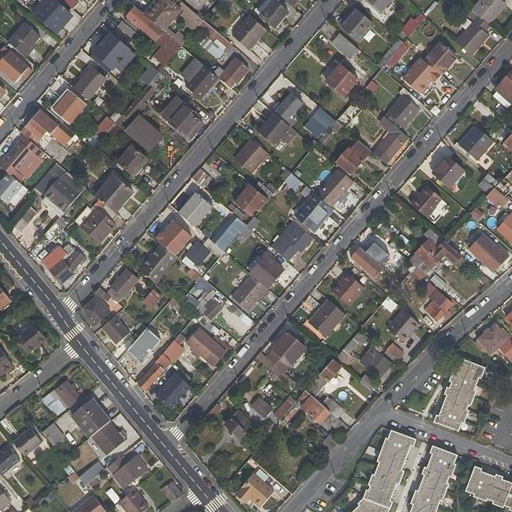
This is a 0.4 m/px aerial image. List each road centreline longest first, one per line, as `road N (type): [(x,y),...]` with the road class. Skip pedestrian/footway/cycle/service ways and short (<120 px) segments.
road 1 (residential): [(511,43),(166,447)]
road 2 (residential): [(61,316),(332,0)]
road 3 (residential): [(380,413),(511,281)]
road 4 (residential): [(111,0),(0,131)]
road 5 (residential): [(511,467),(380,413)]
road 6 (residential): [(81,344),(166,447)]
road 7 (residential): [(290,511),(380,413)]
